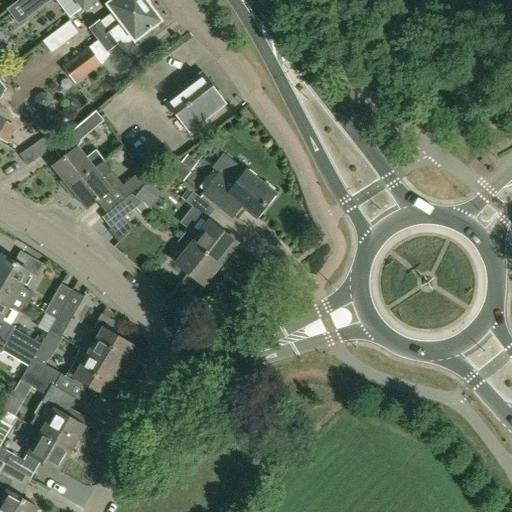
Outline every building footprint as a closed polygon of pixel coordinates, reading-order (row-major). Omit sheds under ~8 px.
[(18,0),(7,9),(19,25),(50,0),(77,0),(84,8),(94,0),(18,0)] [(99,40),(148,3),(145,0),(144,0),(114,0),(108,5),(114,12),(101,22),(100,21),(90,29),(99,40)] [(129,43),(135,39),(136,41),(161,21),(150,6),(148,3),(99,40),(108,52),(118,44),(117,43),(121,40),(123,43),(129,43)] [(70,21),(43,41),(52,53),(78,33),(70,21)] [(62,66),(74,82),(76,85),(102,65),(103,65),(110,55),(108,52),(107,53),(98,41),(62,66)] [(226,104),(213,87),(214,86),(203,72),(164,102),(175,116),(176,115),(190,132),(226,104)] [(74,130),(82,140),(104,121),(96,111),(74,130)] [(28,166),(53,148),(46,137),(20,155),(28,166)] [(53,167),(70,188),(104,161),(96,151),(87,158),(78,147),(53,167)] [(188,155),(181,163),(192,171),(198,163),(188,155)] [(104,161),(70,188),(87,209),(112,190),(103,179),(113,171),(104,161)] [(184,182),(191,173),(177,161),(169,171),(184,182)] [(236,184),(221,172),(215,179),(203,193),(234,217),(244,206),(260,219),(282,192),(249,165),(236,184)] [(118,189),(126,199),(132,194),(149,181),(141,171),(118,189)] [(136,197),(151,209),(162,194),(147,182),(136,197)] [(211,222),(208,219),(216,210),(193,192),(186,202),(201,214),(184,235),(220,264),(221,262),(224,265),(228,264),(233,258),(232,254),(230,252),(237,242),(211,222)] [(132,194),(126,199),(102,217),(111,229),(136,208),(141,214),(148,209),(146,206),(132,194)] [(203,285),(220,264),(184,235),(178,242),(188,250),(177,265),(203,285)] [(22,287),(30,273),(36,277),(43,264),(21,251),(14,263),(1,255),(0,257),(0,286),(29,304),(34,294),(22,287)] [(44,313),(56,320),(73,291),(62,284),(44,313)] [(23,313),(29,304),(0,286),(0,319),(3,321),(11,306),(23,313)] [(85,297),(73,291),(56,320),(50,330),(62,337),(85,297)] [(97,340),(89,353),(119,370),(133,346),(110,333),(115,325),(114,321),(102,314),(90,335),(97,340)] [(9,341),(35,356),(41,345),(13,328),(6,339),(9,341)] [(34,358),(35,356),(9,341),(3,352),(16,360),(17,360),(28,367),(34,358)] [(119,370),(89,353),(81,367),(74,363),(66,376),(62,374),(34,358),(28,367),(27,370),(55,385),(55,386),(77,398),(86,383),(105,395),(109,388),(111,389),(115,388),(120,379),(119,375),(117,374),(119,370)] [(55,385),(27,370),(21,380),(47,396),(53,385),(55,386),(55,385)] [(15,416),(24,402),(12,395),(3,410),(15,416)] [(54,409),(47,421),(41,418),(35,428),(41,431),(73,450),(86,427),(83,426),(87,419),(70,409),(66,416),(54,409)] [(17,418),(3,410),(0,416),(0,418),(13,426),(17,418)] [(30,425),(25,435),(35,441),(28,454),(60,473),(73,450),(41,431),(35,428),(30,425)] [(0,460),(7,465),(13,455),(0,447),(0,433),(1,432),(0,431),(0,460)] [(1,474),(1,476),(0,476),(0,511),(37,511),(39,509),(8,491),(13,481),(1,474)]
